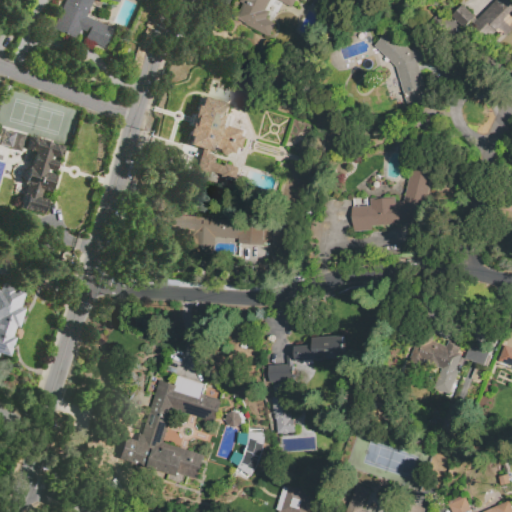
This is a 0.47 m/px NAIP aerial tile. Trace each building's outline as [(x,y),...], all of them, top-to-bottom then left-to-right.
[(107,0),(93,0),(86,17),(114,29),(106,49),(84,40),(87,33),(81,30),(77,40),(53,30),(66,0),(117,0),(117,3),(107,0)] [(234,18),(242,4),(238,2),(239,0),(295,0),(291,7),(277,0),(270,0),(265,10),(269,13),(266,18),(275,23),(267,37),(234,18)] [(511,0),(491,0),(472,25),(489,38),(496,29),(503,35),(511,24),(511,0)] [(450,15),(463,27),(473,16),(460,4),(450,15)] [(425,89),(430,90),(427,107),(406,103),(395,67),(374,46),(389,30),(410,51),(414,48),(424,58),(418,64),(425,89)] [(232,152),(232,153),(230,154),(228,154),(226,154),(224,153),(222,151),(222,149),(214,146),(212,152),(209,151),(208,154),(216,157),(214,162),(224,165),(224,163),(239,168),(235,182),(233,181),(231,186),(194,175),(202,149),(189,145),(191,136),(188,136),(197,106),(199,107),(202,98),(215,102),(216,101),(217,101),(219,101),(221,102),(222,103),(222,105),(223,105),(223,106),(230,108),(228,113),(230,114),(227,125),(244,131),(242,136),(246,137),(242,149),(239,148),(237,153),(232,152)] [(0,127),(4,129),(4,131),(14,134),(15,133),(25,136),(20,153),(8,150),(9,148),(0,145),(0,127)] [(25,151),(29,137),(62,147),(62,149),(63,150),(64,152),(64,154),(63,156),(61,157),(59,158),(58,160),(56,159),(55,161),(57,162),(54,172),(52,172),(52,174),(54,175),(49,193),(46,192),(44,200),(46,201),(42,215),(19,208),(25,186),(23,186),(32,156),(29,155),(30,152),(25,151)] [(423,213),(426,218),(415,223),(409,225),(408,223),(371,226),(372,230),(356,232),(356,227),(353,227),(351,207),(353,207),(353,198),(367,197),(367,206),(370,206),(370,198),(395,197),(395,203),(401,202),(403,201),(412,167),(433,173),(423,213)] [(162,215),(246,220),(245,239),(214,237),(213,250),(194,249),(195,236),(178,235),(178,252),(160,251),(162,215)] [(0,275),(5,278),(16,257),(0,249),(0,275)] [(0,354),(0,283),(23,291),(18,308),(23,310),(17,328),(14,327),(11,337),(15,338),(8,357),(0,354)] [(408,361),(420,331),(433,337),(432,340),(446,346),(448,340),(461,345),(458,354),(461,355),(455,371),(458,372),(450,394),(431,387),(439,368),(423,362),(422,366),(408,361)] [(269,382),(268,366),(287,365),(286,355),(291,355),(291,351),(300,351),(300,346),(303,346),(304,343),(309,343),(311,346),(313,346),(312,338),(344,336),(345,358),(313,360),(314,364),(303,365),(302,361),(293,361),(294,380),(269,382)] [(485,366),(490,354),(469,344),(464,357),(485,366)] [(511,366),(499,361),(505,345),(511,347),(511,366)] [(159,381),(221,400),(215,422),(172,409),(162,442),(204,455),(196,479),(178,474),(176,477),(118,460),(125,439),(136,442),(138,434),(142,435),(159,381)] [(294,432),(288,433),(287,433),(287,434),(285,434),(284,434),(283,434),(282,433),(278,433),(277,421),(274,422),(272,397),(293,396),(294,411),(290,412),(290,419),(293,419),(294,432)] [(450,403),(466,409),(456,437),(440,430),(450,403)] [(250,476),(237,467),(244,456),(246,450),(248,440),(248,432),(264,432),(264,440),(261,455),(259,462),(250,476)] [(499,476),(508,475),(509,485),(500,486),(499,476)] [(307,511),(313,491),(281,484),(275,511),(307,511)] [(369,511),(344,511),(356,484),(370,489),(362,509),(369,511)] [(511,511),(450,511),(446,502),(464,494),(471,511),(470,511),(482,511),(509,500),(511,507),(511,511)] [(423,511),(399,511),(404,501),(425,509),(423,511)]
